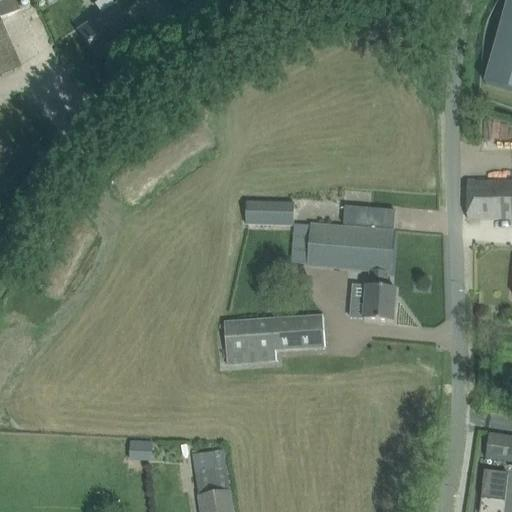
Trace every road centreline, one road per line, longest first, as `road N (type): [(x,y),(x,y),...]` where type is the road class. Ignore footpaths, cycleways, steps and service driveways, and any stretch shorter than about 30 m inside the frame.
road 1 (unclassified): [(443,511),(455,431),(451,106),(463,0)]
road 2 (unclassified): [(0,254),(50,181),(113,116),(333,0)]
